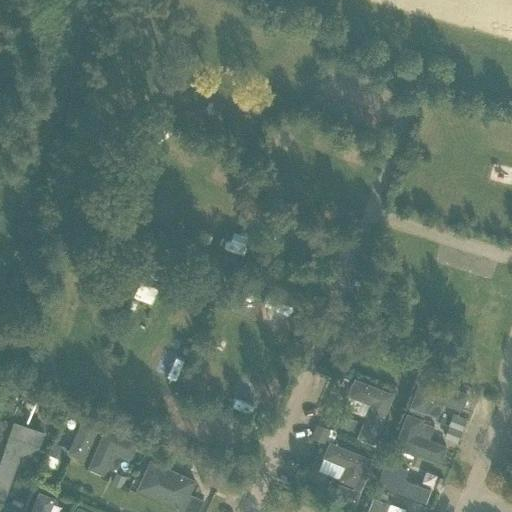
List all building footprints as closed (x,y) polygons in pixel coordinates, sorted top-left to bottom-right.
[(279,16),(256,12),(251,45),(274,49),(279,16)] [(295,21),(288,41),(307,48),(314,28),(295,21)] [(440,119),(472,132),(480,112),(449,99),(440,119)] [(219,127),(226,110),(213,105),(206,121),(219,127)] [(511,154),(511,118),(500,115),(490,148),(511,154)] [(239,136),(260,141),(264,122),(243,118),(239,136)] [(422,126),(414,148),(443,158),(450,136),(422,126)] [(311,148),(330,156),(339,137),(320,129),(311,148)] [(412,170),(408,201),(430,204),(434,173),(412,170)] [(447,182),(438,214),(460,220),(469,188),(447,182)] [(511,202),(496,198),(486,230),(507,236),(511,218),(511,202)] [(256,323),(278,332),(290,302),(268,293),(256,323)] [(211,360),(202,386),(220,393),(230,367),(211,360)] [(464,408),(470,388),(421,371),(397,443),(445,459),(450,442),(431,435),(435,422),(425,419),(433,397),(464,408)] [(358,433),(376,441),(397,390),(357,373),(344,404),(366,414),(358,433)] [(236,402),(255,409),(263,385),(243,378),(236,402)] [(24,417),(34,420),(41,399),(31,395),(24,417)] [(328,410),(323,422),(351,433),(356,421),(328,410)] [(85,458),(102,421),(84,413),(67,450),(85,458)] [(453,414),(448,425),(460,430),(465,419),(453,414)] [(0,461),(0,494),(7,497),(22,451),(35,456),(44,428),(14,418),(0,461)] [(317,424),(312,437),(324,442),(329,429),(317,424)] [(103,425),(90,467),(109,473),(115,453),(133,458),(140,436),(103,425)] [(448,426),(443,437),(455,442),(460,431),(448,426)] [(357,503),(372,452),(329,439),(320,469),(342,475),(335,496),(357,503)] [(55,443),(50,454),(59,458),(65,447),(55,443)] [(148,457),(137,491),(201,511),(206,495),(192,491),(197,473),(148,457)] [(211,469),(206,480),(218,485),(222,474),(211,469)] [(116,471),(112,480),(121,485),(125,475),(116,471)] [(436,476),(433,486),(440,488),(444,479),(436,476)] [(49,511),(57,495),(40,487),(29,511),(49,511)] [(7,501),(2,511),(19,511),(22,507),(24,500),(14,495),(11,503),(7,501)] [(101,511),(102,511),(78,502),(73,511),(101,511)]
